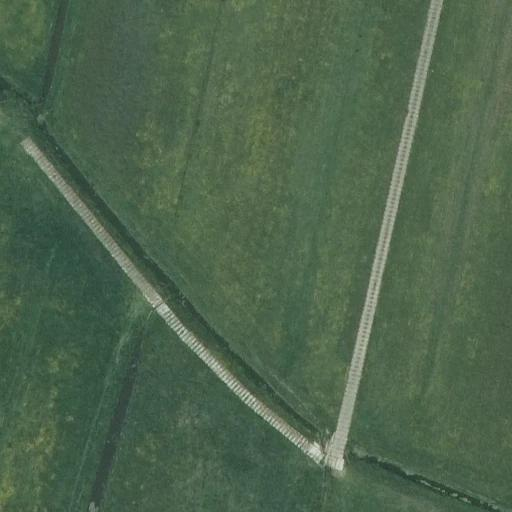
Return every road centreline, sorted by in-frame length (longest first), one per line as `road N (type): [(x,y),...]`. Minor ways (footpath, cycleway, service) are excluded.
road 1 (track): [(0,117),(171,322),(257,411),(345,480),(406,509)]
road 2 (track): [(334,464),(434,0)]
